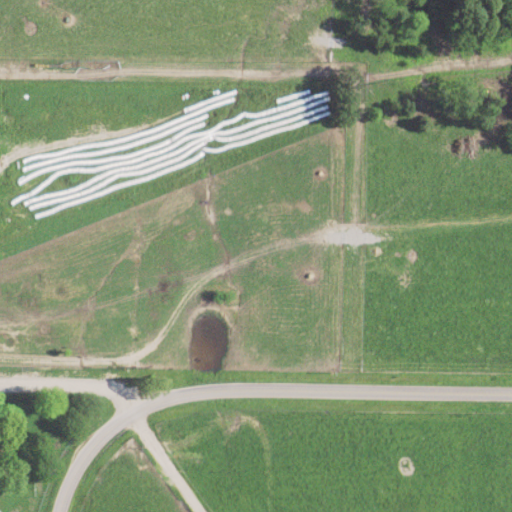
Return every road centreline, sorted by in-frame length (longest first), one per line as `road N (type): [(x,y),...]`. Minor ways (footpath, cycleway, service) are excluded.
road 1 (residential): [(511,397),(214,392),(139,406),(95,445),(62,511)]
road 2 (residential): [(139,406),(104,381),(0,384)]
